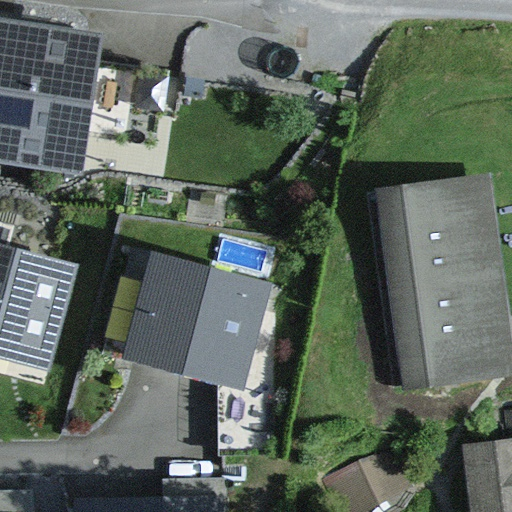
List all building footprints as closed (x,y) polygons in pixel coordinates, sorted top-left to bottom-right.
[(0,154),(93,161),(104,23),(0,15),(0,154)] [(387,191),(414,385),(497,374),(471,180),(387,191)] [(0,342),(40,354),(61,277),(2,261),(11,228),(0,224),(0,342)] [(276,453),(274,313),(251,307),(254,295),(159,269),(154,285),(124,276),(103,352),(220,383),(220,454),(276,453)] [(481,511),(511,511),(511,447),(473,452),(481,511)] [(358,461),(324,480),(341,511),(354,511),(412,481),(399,458),(390,452),(358,461)] [(0,511),(29,511),(29,494),(0,494),(0,511)]
